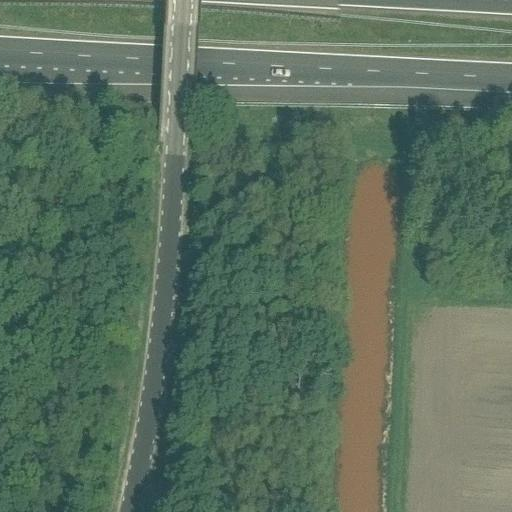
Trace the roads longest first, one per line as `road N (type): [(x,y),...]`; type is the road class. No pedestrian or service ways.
road 1 (tertiary): [(127,511),(163,294),(180,0)]
road 2 (motorway): [(0,54),(511,81)]
